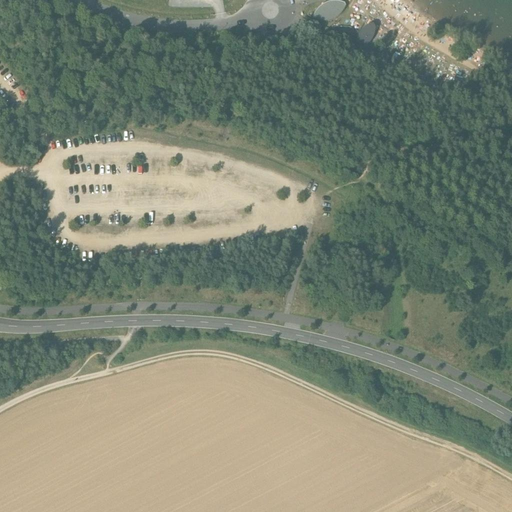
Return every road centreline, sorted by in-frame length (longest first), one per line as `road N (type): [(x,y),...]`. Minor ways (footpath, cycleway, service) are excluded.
road 1 (unclassified): [(0,326),(178,322),(287,335),(418,374),(511,421)]
road 2 (track): [(511,481),(463,453),(218,355),(151,361),(67,384)]
road 3 (unclassified): [(271,8),(196,23),(142,19),(82,0)]
road 4 (track): [(127,341),(0,345)]
